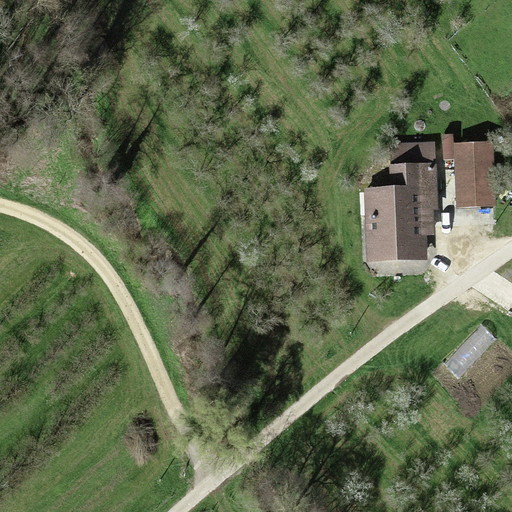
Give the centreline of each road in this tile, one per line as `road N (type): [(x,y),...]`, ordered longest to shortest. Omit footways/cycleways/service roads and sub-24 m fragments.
road 1 (track): [(511,257),(338,381),(181,511)]
road 2 (track): [(219,481),(182,445),(179,409),(117,290),(66,231),(0,209)]
